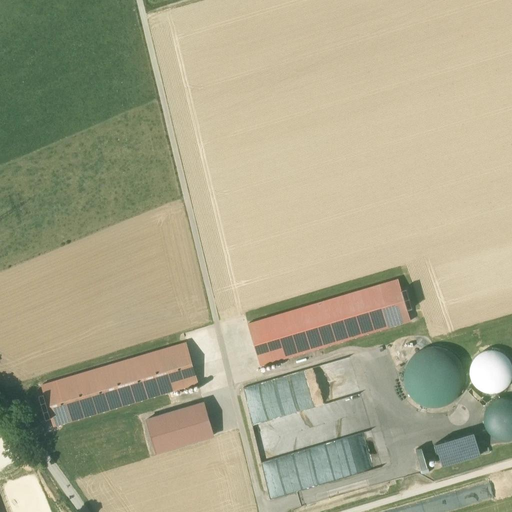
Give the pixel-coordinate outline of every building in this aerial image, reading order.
[(410,321),(407,310),(401,290),(398,280),(248,324),(260,366),(410,321)] [(406,289),(401,290),(407,310),(412,309),(406,289)] [(41,385),(44,394),(39,395),(46,419),(51,418),(53,426),(198,384),(186,343),(41,385)] [(405,369),(404,381),(407,392),(415,401),(425,406),(437,408),(448,404),(457,397),(463,386),(464,375),(460,363),(453,354),(442,349),(431,348),(419,351),(410,359),(405,369)] [(511,380),(511,377),(511,366),(511,364),(507,357),(500,352),(491,350),(483,352),(476,357),(471,364),(470,372),(471,380),(476,387),(483,392),(491,394),(500,392),(507,387),(511,380)] [(349,358),(241,386),(269,498),(315,486),(320,482),(312,451),(308,445),(372,429),(379,424),(378,422),(384,421),(381,409),(382,408),(366,412),(369,410),(366,406),(352,410),(364,401),(355,404),(351,398),(355,395),(356,395),(362,390),(372,388),(366,364),(363,360),(352,362),(349,358)] [(470,392),(484,406),(488,401),(474,388),(470,392)] [(484,415),(484,423),(487,431),(493,436),(501,439),(509,439),(511,438),(511,399),(509,398),(500,398),(493,401),(487,407),(484,415)] [(203,403),(146,420),(156,452),(213,435),(203,403)] [(463,435),(470,458),(480,455),(474,432),(463,435)] [(442,467),(470,458),(463,435),(435,444),(442,467)] [(416,450),(421,469),(427,467),(421,448),(416,450)]
